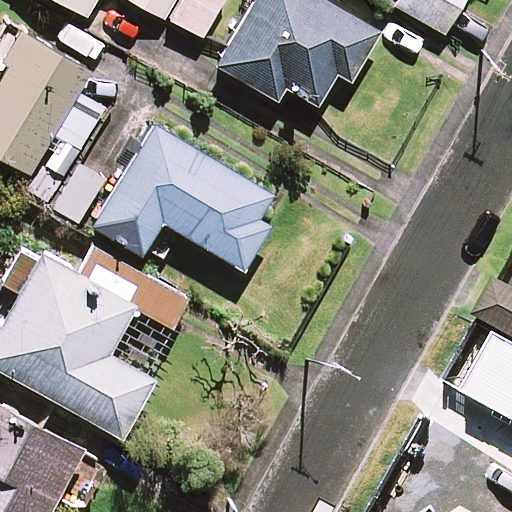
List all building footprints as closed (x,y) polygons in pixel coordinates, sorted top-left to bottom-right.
[(90,0),(59,0),(83,14),(90,0)] [(130,0),(167,19),(177,0),(130,0)] [(177,0),(167,19),(201,37),(220,0),(177,0)] [(376,30),(324,0),(249,0),(214,62),(275,98),(284,82),(316,101),(334,72),(347,80),(376,30)] [(460,0),(399,0),(396,5),(442,32),(460,0)] [(87,67),(21,31),(0,70),(0,155),(28,171),(36,157),(64,172),(95,114),(69,100),(87,67)] [(269,191),(151,121),(90,223),(139,252),(159,219),(240,267),(267,221),(256,214),(269,191)] [(72,269),(37,249),(33,256),(15,246),(0,272),(0,280),(15,289),(0,315),(0,367),(118,434),(151,376),(106,351),(128,311),(167,333),(188,296),(88,240),(72,269)] [(511,273),(485,326),(511,340),(511,273)] [(511,355),(497,347),(469,398),(511,420),(511,355)] [(103,463),(0,406),(0,511),(45,511),(55,495),(79,508),(103,463)]
